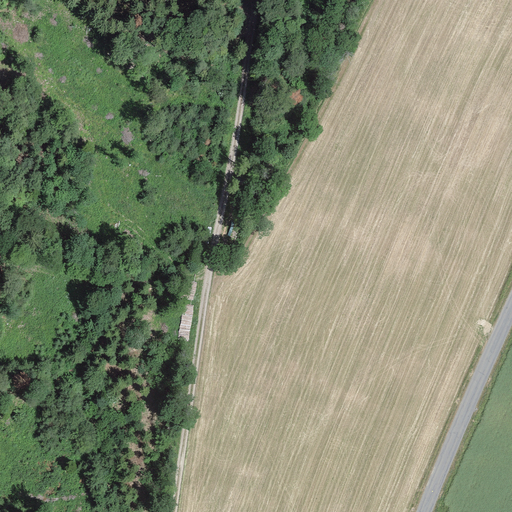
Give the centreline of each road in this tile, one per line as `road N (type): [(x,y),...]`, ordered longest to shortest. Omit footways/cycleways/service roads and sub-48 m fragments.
road 1 (track): [(258,0),(172,511)]
road 2 (tertiary): [(511,314),(426,511)]
